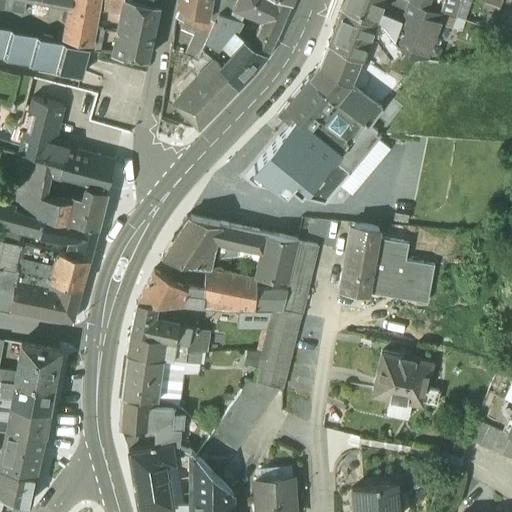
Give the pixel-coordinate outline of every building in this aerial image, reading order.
[(0,0),(0,8),(24,14),(26,1),(65,10),(70,11),(68,20),(64,40),(89,46),(89,45),(93,27),(97,8),(98,0),(0,0)] [(98,0),(97,8),(121,14),(124,0),(98,0)] [(159,5),(132,0),(124,0),(121,14),(113,54),(147,60),(159,5)] [(210,0),(177,0),(177,6),(202,16),(207,17),(210,0)] [(210,0),(207,17),(214,20),(214,19),(215,19),(218,12),(228,16),(232,9),(235,2),(230,0),(210,0)] [(235,0),(235,2),(232,9),(243,14),(262,22),(256,34),(257,35),(251,45),(266,55),(279,28),(289,3),(282,0),(235,0)] [(381,0),(343,0),(341,8),(374,22),(377,13),(381,0)] [(443,0),(408,0),(408,1),(409,1),(425,8),(439,14),(443,0)] [(471,0),(443,0),(439,14),(455,19),(462,0),(463,0),(470,4),(471,0)] [(409,1),(401,22),(402,23),(417,29),(425,8),(409,1)] [(374,22),(341,8),(328,43),(357,58),(357,59),(358,59),(365,43),(366,43),(368,37),(374,22)] [(439,14),(425,8),(417,29),(407,55),(410,59),(417,59),(425,60),(437,25),(462,33),(464,25),(455,19),(439,14)] [(243,14),(232,9),(228,16),(238,20),(240,20),(243,14)] [(202,16),(189,11),(182,28),(196,33),(202,16)] [(228,16),(218,12),(215,19),(214,19),(214,20),(213,23),(231,32),(238,20),(228,16)] [(401,22),(377,13),(374,22),(382,26),(394,41),(402,23),(401,22)] [(207,17),(202,16),(196,33),(206,36),(213,23),(214,20),(207,17)] [(374,22),(368,37),(376,40),(393,61),(403,52),(394,41),(382,26),(374,22)] [(206,36),(204,41),(217,49),(221,45),(231,32),(213,23),(206,36)] [(417,29),(402,23),(394,41),(403,52),(407,55),(417,29)] [(88,50),(0,27),(0,57),(81,78),(88,50)] [(102,29),(93,27),(89,45),(99,46),(102,29)] [(196,33),(182,28),(185,54),(196,57),(200,48),(201,49),(204,41),(206,36),(196,33)] [(251,45),(231,32),(221,45),(236,55),(222,70),(226,74),(237,88),(254,72),(266,55),(251,45)] [(217,49),(204,41),(201,49),(211,57),(217,50),(217,49)] [(328,43),(319,65),(308,79),(335,100),(345,81),(357,58),(328,43)] [(201,49),(200,48),(196,57),(196,58),(208,62),(212,58),(211,57),(201,49)] [(197,79),(174,103),(198,127),(237,88),(226,74),(222,70),(217,62),(215,60),(212,58),(208,62),(194,75),(197,79)] [(358,59),(357,59),(357,58),(345,81),(380,109),(388,98),(399,83),(358,59)] [(32,78),(0,71),(0,72),(0,93),(26,100),(32,78)] [(335,100),(308,79),(285,107),(296,118),(340,154),(363,122),(335,100)] [(380,109),(345,81),(335,100),(363,122),(367,125),(380,109)] [(26,100),(0,93),(0,105),(23,112),(26,100)] [(380,109),(367,125),(376,133),(383,133),(403,108),(388,98),(380,109)] [(64,106),(32,99),(18,152),(24,155),(63,166),(68,149),(70,150),(71,145),(52,140),(54,134),(57,135),(64,106)] [(289,126),(296,118),(285,107),(278,116),(289,126)] [(333,163),(340,154),(296,118),(289,126),(245,179),(255,188),(302,198),(333,163)] [(340,154),(333,163),(348,176),(381,137),(364,124),(363,122),(340,154)] [(70,150),(68,149),(63,166),(60,178),(106,191),(115,160),(90,153),(89,155),(70,150)] [(63,166),(24,155),(19,180),(20,181),(47,186),(49,177),(59,179),(60,178),(63,166)] [(348,176),(333,163),(302,198),(325,204),(348,176)] [(47,186),(20,181),(15,210),(26,215),(39,217),(44,199),(46,199),(47,186)] [(86,187),(82,202),(72,200),(67,221),(97,228),(106,192),(86,187)] [(46,199),(44,199),(39,217),(43,218),(67,222),(67,221),(72,200),(46,199)] [(39,217),(26,215),(22,230),(40,234),(43,218),(39,217)] [(220,224),(188,217),(162,257),(205,267),(209,268),(216,240),(262,251),(266,235),(220,224)] [(97,228),(67,221),(67,222),(43,218),(40,234),(76,242),(73,255),(89,259),(97,228)] [(354,225),(341,292),(365,296),(366,292),(376,236),(378,229),(354,225)] [(298,242),(266,235),(262,251),(256,277),(288,283),(298,243),(298,242)] [(408,242),(376,236),(366,292),(427,303),(434,265),(405,259),(408,242)] [(20,245),(0,240),(0,309),(71,323),(80,289),(50,283),(48,287),(17,281),(19,272),(14,270),(16,261),(19,251),(20,245)] [(286,291),(282,311),(300,316),(317,247),(298,243),(288,283),(286,291)] [(36,248),(20,244),(20,245),(19,251),(34,255),(36,248)] [(34,255),(19,251),(16,261),(32,265),(34,255)] [(72,256),(57,252),(55,261),(50,283),(80,289),(89,259),(73,255),(72,256)] [(256,277),(209,268),(205,267),(203,288),(202,308),(220,310),(226,311),(244,311),(253,311),(255,311),(255,296),(256,277)] [(187,289),(154,270),(137,302),(156,303),(177,305),(180,305),(188,290),(187,289)] [(203,288),(188,287),(187,289),(188,290),(180,305),(180,306),(200,308),(202,308),(203,288)] [(270,296),(255,296),(255,311),(269,311),(282,311),(286,291),(270,291),(270,296)] [(156,303),(137,302),(130,332),(163,339),(174,342),(186,345),(191,326),(152,317),(156,303)] [(200,308),(180,306),(180,305),(177,305),(174,316),(196,320),(196,318),(200,308)] [(202,308),(200,308),(196,318),(219,321),(220,310),(202,308)] [(253,311),(244,311),(244,324),(253,324),(253,311)] [(282,311),(269,311),(254,382),(276,388),(283,389),(300,316),(282,311)] [(163,339),(130,332),(126,354),(127,354),(161,359),(163,339)] [(186,345),(174,342),(172,360),(185,362),(185,361),(186,352),(186,345)] [(59,351),(21,344),(16,374),(0,371),(0,380),(1,381),(53,389),(59,351)] [(201,352),(186,352),(185,361),(185,362),(185,363),(199,365),(201,352)] [(397,357),(381,353),(371,395),(422,407),(423,402),(426,388),(432,364),(414,361),(414,360),(397,356),(397,357)] [(161,359),(127,354),(126,354),(121,397),(148,398),(149,398),(156,399),(161,359)] [(165,359),(161,359),(156,399),(166,401),(178,407),(182,373),(198,373),(199,365),(185,363),(185,362),(172,360),(169,360),(165,359)] [(254,382),(245,380),(240,392),(212,432),(234,447),(276,388),(254,382)] [(53,389),(1,381),(0,384),(0,396),(14,398),(12,407),(42,412),(43,406),(49,408),(53,389)] [(439,391),(426,388),(423,402),(436,405),(439,391)] [(148,398),(121,397),(119,427),(147,428),(149,398),(148,398)] [(156,399),(149,398),(147,428),(155,428),(156,399)] [(166,401),(156,399),(155,428),(154,443),(170,441),(177,444),(179,429),(181,408),(178,407),(166,401)] [(42,412),(12,407),(10,422),(0,420),(0,429),(7,430),(7,431),(44,436),(47,419),(41,418),(42,412)] [(190,417),(181,408),(179,429),(188,430),(190,417)] [(489,421),(480,441),(491,447),(500,426),(489,421)] [(505,429),(500,426),(491,447),(501,452),(511,432),(505,429)] [(44,436),(7,431),(1,452),(0,451),(0,467),(35,474),(44,436)] [(511,432),(501,452),(511,456),(511,432)] [(154,443),(128,448),(139,511),(171,505),(164,462),(173,461),(170,441),(154,443)] [(177,444),(170,441),(173,461),(190,466),(190,450),(177,444)] [(211,455),(201,448),(196,456),(203,463),(211,455)] [(196,456),(190,450),(190,466),(190,511),(232,511),(232,493),(196,456)] [(35,474),(0,467),(0,495),(5,497),(29,504),(29,502),(35,474)] [(293,511),(291,479),(270,480),(271,490),(257,491),(258,511),(293,511)] [(397,511),(396,483),(376,484),(376,489),(352,490),(353,509),(358,509),(358,511),(397,511)]
